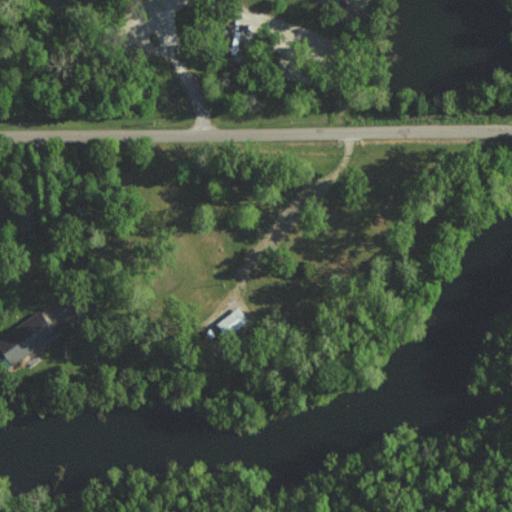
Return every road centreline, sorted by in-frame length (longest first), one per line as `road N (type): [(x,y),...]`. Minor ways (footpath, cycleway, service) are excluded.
road 1 (residential): [(0,135),(511,129)]
road 2 (residential): [(213,133),(177,47),(174,0)]
road 3 (residential): [(325,131),(320,0)]
